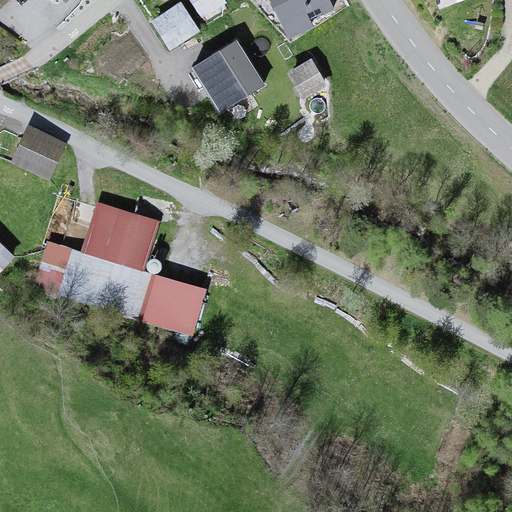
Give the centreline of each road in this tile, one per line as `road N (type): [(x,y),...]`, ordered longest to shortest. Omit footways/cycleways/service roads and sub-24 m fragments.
road 1 (residential): [(0,102),(511,355)]
road 2 (tertiary): [(380,0),(463,102),(511,146)]
